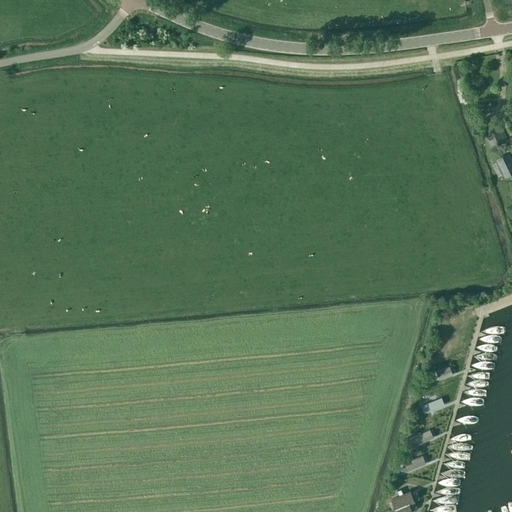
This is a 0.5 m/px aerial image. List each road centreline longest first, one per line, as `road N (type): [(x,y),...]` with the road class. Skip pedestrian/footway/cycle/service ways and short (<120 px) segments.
road 1 (tertiary): [(492,31),(304,49),(221,34),(141,0)]
road 2 (unclassified): [(0,63),(87,46),(132,0)]
